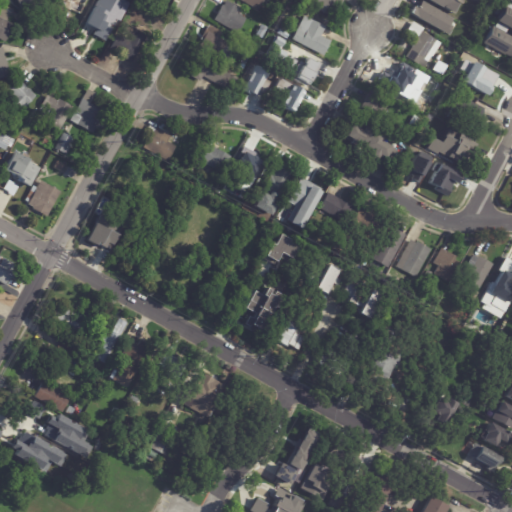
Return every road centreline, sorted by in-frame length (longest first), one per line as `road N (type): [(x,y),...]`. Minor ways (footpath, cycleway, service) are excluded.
road 1 (residential): [(511,223),(440,219),(263,123),(188,114),(137,96)]
road 2 (residential): [(188,0),(0,344)]
road 3 (residential): [(292,388),(0,226)]
road 4 (residential): [(511,510),(292,388)]
road 5 (residential): [(292,388),(215,499)]
road 6 (residential): [(369,27),(306,145)]
